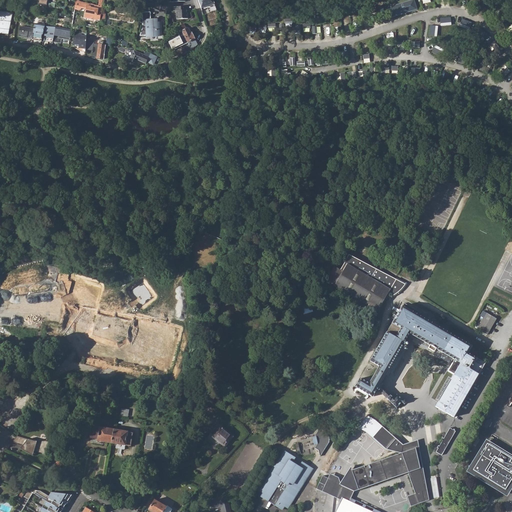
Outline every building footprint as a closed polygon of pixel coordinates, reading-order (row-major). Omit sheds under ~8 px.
[(85,16),(97,18),(97,15),(101,16),(103,0),(99,0),(99,5),(98,10),(86,8),(85,16)] [(208,8),(210,13),(217,10),(213,0),(197,0),(202,10),(208,8)] [(86,8),(98,10),(99,5),(80,1),(79,6),(79,7),(77,7),(75,7),(75,8),(75,9),(80,10),(82,7),(86,8)] [(416,9),(414,1),(389,8),(391,17),(416,9)] [(176,7),(176,19),(188,19),(188,13),(186,13),(186,6),(176,7)] [(0,34),(8,36),(14,14),(0,11),(0,34)] [(151,11),(142,11),(142,18),(141,26),(138,35),(148,35),(148,37),(156,37),(156,36),(160,36),(161,23),(157,23),(151,23),(151,19),(151,11)] [(187,40),(188,42),(195,39),(192,34),(191,34),(188,28),(187,29),(184,24),(182,23),(178,23),(180,32),(183,31),(185,36),(187,40)] [(35,29),(33,38),(33,40),(42,42),(46,25),(42,25),(39,25),(39,24),(36,24),(35,29)] [(18,36),(27,38),(27,37),(33,38),(35,29),(20,27),(18,36)] [(70,40),(71,30),(55,27),(52,43),(60,44),(61,39),(70,40)] [(480,28),(477,32),(485,39),(488,34),(480,28)] [(79,49),(85,50),(86,38),(81,37),(82,35),(75,33),(72,47),(79,48),(79,49)] [(169,38),(173,46),(178,44),(187,40),(185,36),(176,39),(174,36),(169,38)] [(97,58),(104,59),(104,54),(105,45),(102,45),(103,41),(99,40),(98,44),(93,44),(93,45),(90,45),(89,51),(92,52),(92,56),(97,57),(97,58)] [(491,49),(498,56),(504,50),(496,43),(491,49)] [(145,55),(135,50),(130,60),(136,63),(138,59),(146,63),(147,62),(152,64),(154,63),(158,57),(151,53),(152,53),(147,51),(145,55)] [(279,56),(279,67),(293,67),(293,56),(279,56)] [(505,65),(498,72),(504,78),(511,71),(505,65)] [(351,256),(342,271),(344,272),(353,257),(351,256)] [(406,288),(353,257),(344,272),(342,271),(337,268),(329,282),(379,312),(390,294),(394,297),(401,292),(406,288)] [(437,349),(455,359),(450,368),(448,371),(454,374),(452,378),(452,379),(438,402),(435,406),(454,417),(485,363),(477,358),(477,359),(468,353),(472,346),(421,316),(422,313),(406,304),(404,306),(403,306),(397,315),(394,314),(392,318),(395,319),(370,361),(379,366),(369,384),(360,378),(356,386),(372,397),(376,391),(378,391),(380,391),(396,408),(402,403),(405,404),(408,402),(405,399),(403,400),(397,394),(393,397),(383,386),(384,385),(385,384),(384,383),(384,382),(382,381),(402,346),(404,350),(407,350),(409,350),(410,348),(409,347),(410,346),(408,343),(404,342),(410,333),(430,345),(429,348),(435,352),(437,349)] [(477,329),(487,335),(496,318),(486,313),(477,329)] [(450,368),(448,367),(431,398),(438,402),(452,379),(452,378),(454,374),(448,371),(450,368)] [(121,415),(129,416),(129,409),(122,408),(121,415)] [(415,494),(418,503),(424,500),(422,491),(425,490),(416,449),(419,448),(419,446),(418,447),(417,442),(403,445),(400,443),(400,442),(383,427),(376,420),(367,415),(360,428),(366,432),(386,450),(401,453),(353,470),(352,470),(359,490),(408,473),(415,494)] [(98,441),(112,443),(114,429),(100,427),(100,428),(92,426),(91,439),(98,440),(98,441)] [(220,442),(225,446),(233,436),(221,426),(214,435),(211,433),(207,437),(217,445),(220,442)] [(316,436),(316,437),(317,443),(318,445),(315,449),(319,452),(320,456),(321,457),(330,442),(330,441),(331,440),(329,434),(328,434),(328,433),(321,428),(316,436)] [(436,452),(442,455),(456,431),(450,428),(436,452)] [(112,443),(132,446),(133,432),(114,429),(112,443)] [(21,436),(17,442),(24,444),(21,448),(33,455),(35,450),(47,454),(50,441),(45,440),(40,440),(40,442),(21,436)] [(498,487),(503,491),(511,476),(511,457),(486,442),(469,470),(498,487)] [(418,503),(415,494),(407,496),(411,506),(429,500),(419,448),(416,449),(425,490),(422,491),(424,500),(418,503)] [(266,478),(267,478),(278,462),(281,464),(287,454),(295,459),(296,458),(284,450),(266,478)] [(260,489),(263,491),(265,493),(263,497),(268,500),(270,496),(277,500),(275,504),(282,509),(284,506),(286,503),(290,505),(306,481),(303,479),(310,468),(302,463),(301,465),(300,467),(293,463),(294,460),(295,459),(287,454),(281,464),(278,462),(267,478),(260,489)] [(64,458),(60,455),(52,464),(58,469),(64,462),(62,460),(64,458)] [(303,462),(302,463),(310,468),(303,479),(306,481),(314,469),(303,462)] [(331,473),(328,478),(329,478),(323,491),(334,497),(341,500),(342,498),(350,501),(351,498),(354,491),(359,490),(352,470),(353,470),(351,466),(341,482),(339,477),(331,473)] [(329,478),(323,475),(317,489),(323,491),(329,478)] [(20,493),(18,496),(20,497),(19,498),(21,499),(23,495),(25,493),(13,487),(12,490),(20,493)] [(23,495),(29,499),(33,492),(31,491),(27,489),(25,493),(23,495)] [(46,500),(58,508),(60,505),(64,507),(66,503),(62,501),(50,494),(49,495),(40,490),(32,489),(31,491),(33,492),(46,500)] [(50,494),(62,501),(64,498),(68,500),(71,494),(51,492),(50,494)] [(21,499),(19,502),(25,505),(29,499),(23,495),(21,499)] [(209,500),(210,506),(214,505),(215,507),(218,506),(221,508),(222,511),(230,511),(227,498),(224,496),(209,500)] [(268,500),(275,504),(277,500),(270,496),(268,500)] [(335,511),(341,500),(334,497),(332,511),(335,511)] [(373,511),(350,501),(342,498),(341,500),(335,511),(373,511)] [(380,511),(351,498),(350,501),(373,511),(380,511)] [(149,509),(153,511),(162,511),(166,507),(155,499),(149,509)] [(42,507),(50,511),(55,511),(56,511),(57,511),(60,511),(62,510),(58,508),(46,500),(42,507)] [(17,506),(15,508),(21,511),(25,505),(19,502),(17,506)]
